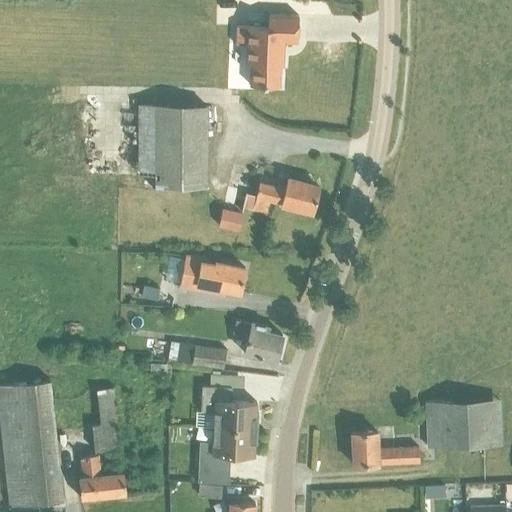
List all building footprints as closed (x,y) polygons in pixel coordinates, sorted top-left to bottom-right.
[(234,7),(113,4),(113,46),(128,46),(127,62),(167,63),(168,32),(234,34),(234,7)] [(236,25),(235,44),(246,44),(246,62),(250,63),(249,85),(279,86),(280,64),(282,64),(283,40),(296,41),(298,14),(268,13),(267,26),(236,25)] [(232,77),(232,33),(196,33),(196,77),(232,77)] [(153,108),(137,108),(137,174),(154,174),(153,108)] [(245,193),(242,207),(266,213),(268,200),(311,210),(318,185),(287,177),(285,188),(258,181),(254,196),(245,193)] [(222,207),(217,226),(236,230),(241,211),(222,207)] [(207,259),(186,255),(180,285),(223,294),(224,289),(239,292),(244,267),(215,261),(215,263),(207,261),(207,259)] [(131,283),(125,289),(134,299),(140,293),(131,283)] [(143,284),(141,296),(157,299),(159,287),(143,284)] [(243,352),(275,360),(281,333),(267,330),(268,326),(251,321),(251,323),(235,319),(232,331),(247,335),(243,352)] [(226,349),(179,342),(176,361),(224,368),(226,349)] [(146,361),(145,372),(169,373),(170,362),(146,361)] [(0,382),(0,418),(9,504),(62,498),(50,378),(0,382)] [(213,412),(212,426),(257,428),(258,413),(255,413),(256,401),(230,400),(231,386),(201,385),(200,411),(213,412)] [(119,447),(113,386),(97,388),(100,422),(91,423),(94,450),(119,447)] [(484,399),(425,401),(427,446),(482,444),(486,444),(484,399)] [(197,467),(197,482),(227,483),(227,468),(228,454),(253,455),(254,444),(256,444),(257,428),(212,426),(212,441),(199,441),(197,467)] [(418,460),(417,444),(378,446),(377,430),(350,431),(352,464),(418,460)] [(123,471),(100,474),(98,453),(80,455),(82,475),(78,475),(81,498),(125,493),(123,471)] [(219,485),(200,484),(199,496),(219,497),(219,485)] [(444,485),(426,486),(426,497),(444,496),(444,485)] [(253,511),(254,502),(229,501),(228,511),(253,511)] [(505,511),(505,503),(470,504),(470,511),(505,511)]
